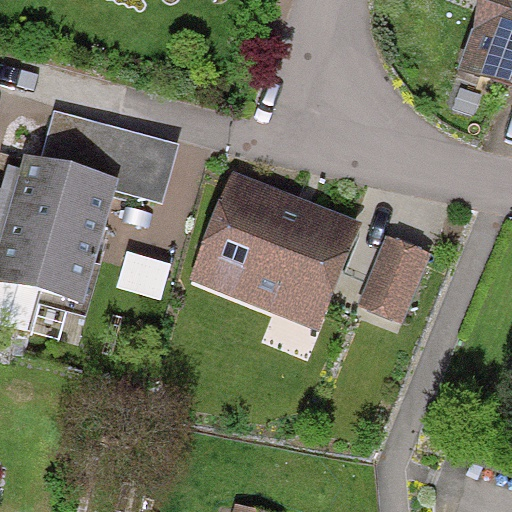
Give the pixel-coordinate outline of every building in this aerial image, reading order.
[(511,0),(480,0),(457,67),(511,85),(511,0)] [(163,203),(178,142),(55,110),(42,156),(119,177),(116,190),(163,203)] [(0,323),(74,342),(116,190),(119,177),(42,156),(25,153),(20,168),(0,237),(0,323)] [(0,188),(0,237),(20,168),(10,165),(3,189),(0,188)] [(234,171),(190,280),(319,331),(362,222),(234,171)] [(386,234),(358,307),(404,325),(432,252),(386,234)] [(269,511),(235,503),(232,511),(269,511)]
